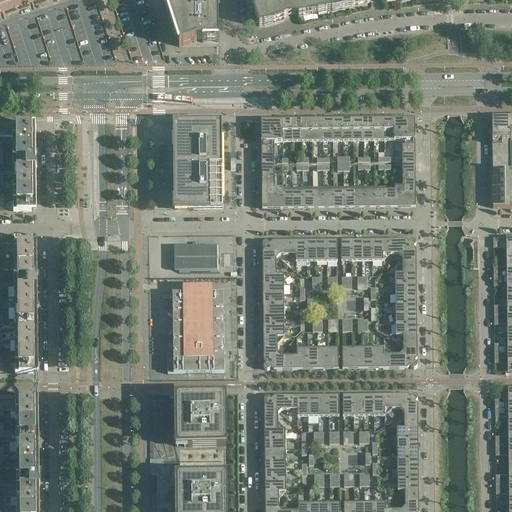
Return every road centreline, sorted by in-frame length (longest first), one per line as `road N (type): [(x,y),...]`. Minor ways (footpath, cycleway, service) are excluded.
road 1 (residential): [(486,511),(481,221)]
road 2 (residential): [(427,223),(428,511)]
road 3 (residential): [(249,511),(248,226)]
road 4 (residential): [(54,511),(49,227)]
road 5 (tertiary): [(126,511),(123,227)]
road 6 (tertiary): [(102,228),(96,511)]
road 7 (residential): [(233,54),(384,24),(511,19)]
road 8 (tertiary): [(234,96),(426,94)]
road 9 (tertiary): [(426,77),(234,79)]
road 10 (residential): [(248,226),(427,223)]
road 11 (tertiary): [(100,96),(102,228)]
road 12 (tertiary): [(123,227),(120,96)]
road 13 (residential): [(426,94),(427,223)]
road 14 (residential): [(481,221),(481,93)]
road 15 (residential): [(123,227),(248,226)]
road 16 (tertiary): [(234,79),(111,80)]
